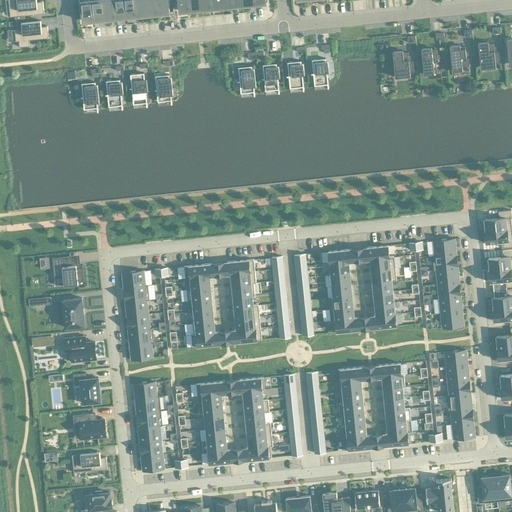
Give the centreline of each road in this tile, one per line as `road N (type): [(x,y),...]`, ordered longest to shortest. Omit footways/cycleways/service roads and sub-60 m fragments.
road 1 (residential): [(103,255),(470,219),(494,455)]
road 2 (residential): [(127,490),(494,455)]
road 3 (residential): [(63,0),(68,49),(284,28)]
road 4 (residential): [(103,255),(127,490)]
road 5 (residential): [(284,28),(423,15)]
